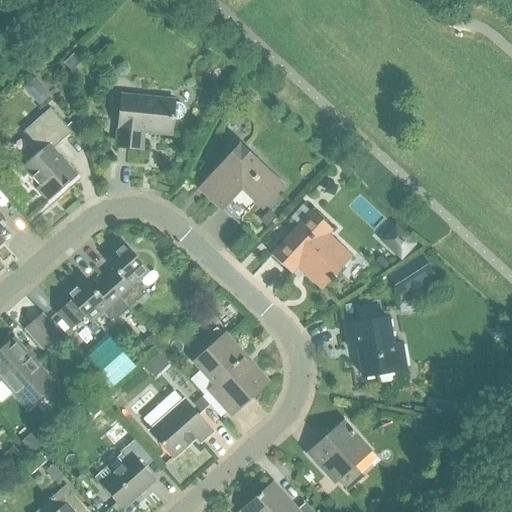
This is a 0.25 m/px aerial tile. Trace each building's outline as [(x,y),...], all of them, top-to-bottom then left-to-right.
[(42,78),(30,85),(41,104),(52,97),(42,78)] [(174,103),(174,101),(121,96),(116,148),(141,150),(143,132),(171,135),(173,119),(176,119),(179,118),(182,116),(184,113),(185,110),(183,107),(181,104),(177,103),(174,103)] [(35,189),(47,202),(77,176),(52,149),(71,132),(50,108),(23,132),(40,151),(22,167),(39,186),(35,189)] [(262,207),(283,185),(239,144),(198,188),(222,210),(230,202),(228,200),(240,186),(262,207)] [(268,211),(259,220),(266,227),(275,217),(268,211)] [(297,267),(322,290),(351,258),(327,234),(331,230),(312,212),(271,255),(291,273),(297,267)] [(121,278),(110,287),(129,308),(146,293),(136,282),(148,272),(122,242),(104,259),(121,278)] [(423,254),(389,275),(401,295),(411,289),(413,292),(423,286),(421,282),(435,274),(423,254)] [(129,308),(110,287),(100,296),(83,277),(65,294),(71,300),(56,313),(70,329),(85,316),(91,323),(103,313),(112,323),(129,308)] [(192,320),(198,326),(208,317),(202,310),(192,320)] [(24,330),(41,349),(60,333),(42,313),(24,330)] [(359,359),(362,377),(405,370),(401,343),(392,344),(387,318),(345,325),(349,349),(363,347),(365,358),(359,359)] [(142,344),(148,351),(158,343),(151,335),(142,344)] [(209,390),(230,414),(266,382),(225,336),(195,362),(215,385),(209,390)] [(0,350),(0,376),(20,400),(27,407),(53,385),(13,340),(0,350)] [(107,344),(88,362),(109,386),(128,368),(115,353),(107,344)] [(157,352),(148,360),(159,372),(168,363),(157,352)] [(143,419),(152,430),(150,432),(172,457),(195,437),(200,442),(211,432),(184,401),(168,416),(158,405),(143,419)] [(429,418),(450,422),(453,407),(431,404),(429,418)] [(352,465),(369,450),(343,421),(307,453),(326,475),(330,472),(347,491),(363,477),(352,465)] [(26,439),(34,451),(46,442),(38,430),(26,439)] [(99,484),(123,510),(155,481),(144,468),(153,460),(135,439),(119,453),(126,460),(99,484)] [(313,511),(305,503),(296,510),(272,484),(241,511),(313,511)] [(83,511),(87,509),(66,485),(48,500),(57,510),(55,511),(83,511)]
